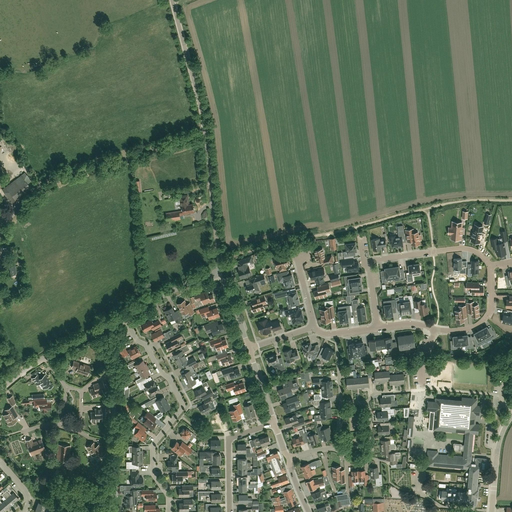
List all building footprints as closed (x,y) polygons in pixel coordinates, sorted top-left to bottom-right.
[(25,172),(10,183),(2,189),(13,205),(33,190),(31,188),(35,185),(25,172)] [(182,203),(182,205),(183,210),(166,213),(167,221),(180,219),(180,214),(194,211),(194,210),(194,207),(193,207),(193,203),(188,204),(187,198),(188,197),(185,195),(181,195),(179,198),(180,204),(182,203)] [(452,224),(451,228),(449,228),(448,234),(451,234),(451,239),(460,240),(461,235),(462,235),(462,230),(461,230),(462,225),(458,224),(456,224),(452,224)] [(481,226),(476,225),(476,229),(474,228),(473,233),(472,233),(471,236),(472,236),(471,241),(479,243),(482,230),(480,230),(481,226)] [(418,232),(417,232),(413,233),(413,229),(406,230),(407,242),(411,241),(412,245),(420,244),(419,240),(421,240),(420,235),(418,235),(418,232)] [(398,231),(399,236),(395,237),(394,236),(389,237),(390,243),(391,242),(392,246),(397,245),(397,247),(403,246),(402,242),(401,236),(404,235),(403,231),(398,231)] [(379,240),(379,238),(372,239),(373,250),(380,249),(380,246),(381,246),(381,247),(386,246),(385,239),(379,240)] [(504,245),(504,243),(498,244),(497,239),(497,238),(491,239),(493,248),(496,248),(497,250),(496,250),(497,254),(498,254),(498,255),(506,254),(504,246),(504,244),(504,245)] [(353,252),(356,252),(355,243),(346,244),(347,251),(343,252),(344,257),(353,256),(353,252)] [(331,256),(327,257),(325,258),(322,249),(315,251),(316,255),(315,255),(316,260),(317,259),(318,262),(321,261),(322,265),(333,262),(331,256)] [(285,266),(289,264),(287,257),(283,258),(282,255),(276,256),(277,259),(274,260),(276,268),(279,267),(280,271),(286,270),(285,266)] [(3,268),(4,275),(8,275),(11,274),(16,273),(15,266),(14,266),(13,266),(12,264),(14,263),(13,256),(8,257),(5,257),(1,258),(2,265),(4,265),(4,268),(3,268)] [(238,261),(238,262),(239,265),(238,266),(240,270),(238,270),(240,275),(239,275),(240,277),(241,277),(241,278),(245,277),(245,278),(248,276),(251,275),(249,266),(248,267),(247,264),(253,262),(251,257),(238,261)] [(352,258),(350,259),(348,259),(341,260),(342,267),(347,267),(348,271),(359,270),(359,267),(359,266),(359,263),(358,263),(358,262),(354,262),(353,259),(353,258),(352,258)] [(454,258),(454,269),(460,269),(460,273),(466,273),(466,267),(466,266),(461,266),(462,261),(462,258),(454,258)] [(478,261),(471,261),(471,270),(468,270),(468,276),(471,276),(471,272),(478,273),(478,261)] [(408,265),(409,272),(410,274),(407,275),(408,281),(414,281),(413,272),(420,271),(420,269),(421,269),(420,265),(419,266),(419,264),(408,265)] [(399,267),(392,268),(393,278),(400,277),(400,280),(405,279),(404,272),(400,273),(399,267)] [(315,278),(316,282),(316,284),(324,282),(324,280),(323,277),(326,276),(324,269),(323,269),(323,268),(318,270),(316,271),(315,270),(311,271),(312,272),(309,273),(311,279),(315,278)] [(393,278),(392,268),(385,269),(386,275),(381,275),(382,282),(387,282),(387,279),(393,278)] [(294,284),(292,275),(289,275),(288,271),(277,274),(279,282),(285,280),(286,286),(292,285),(292,286),(293,285),(292,285),(294,284)] [(257,284),(260,283),(266,281),(264,275),(255,278),(249,280),(250,280),(251,283),(251,284),(245,286),(247,293),(252,291),(253,293),(257,291),(259,290),(259,288),(257,284)] [(349,285),(361,284),(360,282),(362,281),(361,278),(360,278),(360,277),(353,278),(353,275),(344,276),(345,282),(349,281),(349,285)] [(479,287),(479,283),(477,283),(470,283),(466,283),(466,284),(466,289),(471,289),(471,294),(483,294),(483,287),(479,287)] [(317,287),(318,290),(314,291),(316,298),(327,295),(326,292),(330,290),(328,284),(317,287)] [(361,284),(349,285),(350,289),(347,290),(348,295),(355,294),(355,291),(362,290),(362,289),(363,289),(362,286),(361,286),(361,284)] [(296,292),(295,292),(292,293),(291,289),(284,291),(285,296),(289,295),(291,305),(299,303),(298,299),(297,296),(296,292)] [(203,304),(214,300),(213,294),(209,296),(207,291),(195,295),(196,300),(201,298),(203,304)] [(404,300),(404,302),(406,314),(406,313),(412,313),(411,308),(411,303),(413,303),(412,295),(409,295),(409,299),(404,300)] [(253,303),(251,304),(254,312),(264,308),(263,304),(267,303),(264,296),(252,300),(253,303)] [(399,302),(399,297),(395,297),(396,305),(399,305),(399,310),(400,314),(406,314),(404,302),(399,302)] [(352,300),(354,314),(358,314),(358,320),(366,319),(364,307),(358,308),(358,304),(359,304),(358,299),(352,300)] [(189,315),(194,312),(189,303),(187,305),(184,300),(177,304),(183,314),(187,311),(189,315)] [(393,315),(393,313),(392,307),(395,306),(394,300),(387,301),(388,305),(384,305),(384,306),(383,306),(384,309),(385,309),(386,316),(389,316),(389,317),(393,316),(392,315),(393,315)] [(428,313),(426,303),(421,304),(421,300),(415,301),(416,308),(419,307),(420,314),(428,313)] [(468,313),(471,313),(472,317),(479,316),(478,305),(474,305),(473,302),(467,303),(468,313)] [(210,318),(220,315),(217,307),(209,310),(208,306),(200,309),(202,315),(208,313),(210,318)] [(326,309),(325,309),(320,310),(320,315),(321,315),(322,322),(331,321),(330,317),(334,317),(333,306),(326,307),(326,309)] [(350,306),(344,306),(344,310),(339,311),(340,323),(342,323),(342,324),(347,323),(347,322),(348,322),(347,313),(351,312),(350,306)] [(464,322),(463,317),(467,317),(465,306),(459,307),(459,310),(455,311),(456,322),(464,322)] [(181,319),(178,313),(177,310),(174,312),(172,307),(165,311),(170,321),(174,318),(176,322),(181,319)] [(301,311),(299,311),(298,308),(286,311),(287,316),(291,315),(293,323),(297,322),(298,323),(302,322),(302,319),(303,318),(301,311)] [(511,315),(511,314),(510,316),(504,314),(504,315),(502,322),(511,324),(511,315)] [(273,330),(274,330),(281,328),(279,321),(271,323),(270,318),(260,322),(260,323),(258,324),(260,332),(262,331),(263,331),(264,334),(265,333),(266,334),(268,334),(269,332),(270,331),(269,328),(271,328),(272,329),(273,328),(273,330)] [(153,329),(155,329),(159,326),(161,325),(159,320),(153,323),(151,319),(141,325),(145,331),(152,327),(153,329)] [(214,334),(225,331),(222,323),(214,326),(213,323),(205,325),(207,332),(213,330),(214,334)] [(487,327),(481,330),(486,340),(492,337),(493,338),(496,336),(493,330),(490,332),(487,327)] [(170,337),(168,332),(163,334),(161,329),(152,334),(155,340),(164,336),(165,339),(170,337)] [(480,344),(486,340),(481,330),(474,333),(477,339),(474,341),(476,347),(481,345),(480,344)] [(172,339),(166,343),(169,350),(180,345),(177,340),(183,337),(180,332),(171,337),(172,339)] [(400,349),(405,348),(405,346),(409,345),(410,347),(415,347),(413,334),(398,337),(400,349)] [(468,341),(468,337),(468,335),(460,336),(461,345),(465,344),(466,348),(474,347),(472,341),(468,341)] [(457,345),(461,345),(460,336),(453,337),(454,340),(454,342),(450,343),(451,349),(457,349),(457,345)] [(218,349),(219,349),(220,352),(222,352),(226,350),(225,347),(228,346),(226,339),(222,340),(221,337),(216,339),(210,340),(212,346),(214,346),(215,350),(217,349),(218,349)] [(393,343),(392,337),(386,338),(387,347),(393,347),(393,350),(397,350),(396,342),(393,343)] [(350,344),(350,348),(347,349),(349,359),(356,358),(355,355),(358,355),(356,342),(352,343),(352,344),(350,344)] [(356,342),(358,355),(361,354),(361,358),(368,357),(367,346),(364,347),(363,343),(361,343),(361,342),(356,342)] [(310,355),(312,359),(315,358),(318,353),(315,346),(311,347),(310,347),(309,343),(303,345),(304,349),(303,350),(304,354),(308,353),(309,356),(310,355)] [(177,361),(185,357),(183,353),(190,349),(187,344),(182,347),(183,350),(173,355),(177,361)] [(132,359),(140,354),(136,346),(126,351),(124,347),(119,350),(122,356),(129,353),(132,359)] [(321,350),(319,354),(318,357),(323,360),(324,357),(329,359),(329,358),(330,358),(332,355),(331,355),(333,350),(326,347),(324,351),(323,352),(321,350)] [(299,357),(297,352),(296,350),(292,352),(291,349),(284,352),(287,361),(285,362),(286,366),(290,365),(289,361),(294,360),(294,359),(299,357)] [(224,352),(223,352),(218,354),(217,354),(219,361),(222,360),(224,365),(233,362),(231,354),(228,354),(227,351),(224,352)] [(285,368),(283,361),(282,360),(279,361),(277,354),(276,354),(267,357),(267,358),(269,365),(270,365),(276,363),(279,371),(285,368)] [(192,365),(193,365),(197,362),(194,357),(187,361),(185,357),(177,361),(180,367),(185,365),(187,368),(191,365),(192,365)] [(138,371),(147,366),(146,365),(145,365),(143,360),(136,364),(134,361),(128,365),(129,368),(134,365),(138,371)] [(87,375),(90,366),(74,361),(72,367),(77,369),(76,371),(87,375)] [(192,365),(191,365),(186,368),(188,371),(182,374),(185,380),(193,376),(191,373),(195,371),(192,365)] [(107,374),(111,369),(108,366),(103,370),(107,374)] [(143,377),(149,373),(147,368),(148,367),(147,366),(138,371),(141,377),(135,380),(137,383),(144,379),(143,377)] [(222,369),(224,375),(227,374),(229,379),(241,375),(238,368),(234,370),(233,366),(222,369)] [(354,377),(357,377),(357,373),(360,373),(360,369),(356,369),(356,371),(347,371),(347,375),(354,375),(354,377)] [(383,383),(382,372),(375,373),(376,381),(381,381),(381,383),(383,383)] [(52,386),(51,383),(45,375),(40,378),(37,374),(32,378),(36,385),(39,383),(44,388),(47,386),(48,389),(52,386)] [(397,374),(398,386),(400,385),(399,384),(405,383),(404,374),(397,374)] [(193,376),(185,380),(188,387),(195,383),(197,386),(203,383),(201,380),(200,381),(198,378),(194,380),(193,376)] [(361,378),(362,387),(362,389),(364,388),(364,387),(369,386),(368,377),(361,378)] [(322,383),(322,389),(332,388),(332,381),(320,381),(319,378),(313,378),(314,384),(322,383)] [(353,389),(355,389),(354,378),(347,379),(348,388),(353,388),(353,389)] [(146,379),(140,382),(137,383),(140,389),(145,386),(147,390),(157,385),(156,385),(153,380),(148,383),(146,379)] [(297,380),(290,382),(291,386),(279,390),(281,398),(293,394),(291,389),(299,386),(297,380)] [(93,384),(94,388),(90,389),(93,397),(103,393),(102,389),(105,388),(102,381),(93,384)] [(236,394),(246,390),(243,383),(235,385),(233,382),(226,385),(228,390),(234,388),(236,394)] [(157,385),(147,390),(148,389),(150,393),(147,394),(150,399),(155,396),(154,393),(159,390),(158,388),(159,387),(158,385),(157,385)] [(203,399),(213,394),(210,389),(206,391),(203,387),(194,391),(198,398),(202,396),(203,399)] [(315,399),(320,399),(320,396),(333,395),(332,388),(322,389),(323,394),(314,394),(315,399)] [(388,398),(383,398),(381,398),(381,406),(391,405),(391,401),(395,401),(394,394),(387,395),(388,398)] [(295,404),(299,402),(297,395),(289,398),(290,402),(283,404),(286,412),(297,408),(295,404)] [(161,412),(161,411),(170,407),(167,402),(164,397),(157,400),(156,401),(161,411),(161,412)] [(209,404),(212,402),(210,397),(204,400),(205,403),(199,406),(202,413),(207,411),(208,411),(212,409),(209,404)] [(437,420),(474,424),(474,415),(479,416),(480,405),(476,405),(477,399),(462,398),(462,401),(437,398),(437,401),(428,400),(427,411),(430,411),(428,430),(436,430),(437,420)] [(35,407),(37,407),(37,406),(41,406),(41,410),(51,409),(50,402),(46,402),(46,399),(36,400),(36,402),(34,402),(34,404),(33,404),(34,406),(34,407),(35,407)] [(320,399),(315,399),(313,400),(314,405),(320,404),(321,410),(330,409),(330,402),(321,402),(320,399)] [(252,406),(255,405),(253,400),(248,401),(249,405),(245,406),(248,416),(254,413),(252,406)] [(243,412),(242,409),(239,403),(234,405),(235,409),(230,411),(234,420),(241,418),(239,414),(243,412)] [(9,425),(15,422),(16,421),(14,417),(17,415),(12,406),(7,409),(9,412),(4,415),(9,425)] [(102,420),(101,415),(105,415),(105,408),(95,409),(95,412),(91,412),(91,421),(102,420)] [(394,408),(386,408),(387,411),(378,412),(378,420),(388,419),(388,413),(394,413),(394,408)] [(330,409),(321,410),(321,415),(314,415),(315,420),(322,420),(322,417),(331,417),(330,409)] [(157,413),(157,414),(154,416),(158,420),(163,415),(161,411),(161,412),(161,411),(157,413)] [(156,423),(154,421),(156,419),(148,412),(144,417),(146,419),(144,422),(151,428),(156,423)] [(288,426),(293,425),(294,428),(306,424),(304,418),(298,420),(296,415),(285,418),(288,426)] [(469,461),(471,461),(474,434),(478,434),(479,424),(474,424),(437,420),(436,430),(465,433),(464,445),(454,444),(454,450),(464,451),(463,457),(450,456),(451,455),(448,454),(448,455),(438,454),(438,453),(438,451),(428,450),(427,465),(468,468),(469,461)] [(144,436),(146,433),(141,429),(143,426),(138,422),(134,427),(138,430),(134,434),(142,440),(145,436),(144,436)] [(385,426),(380,426),(378,426),(379,434),(389,433),(389,429),(393,429),(392,422),(385,423),(385,426)] [(329,434),(331,433),(329,427),(322,429),(321,426),(317,427),(320,438),(323,437),(324,440),(330,438),(329,434)] [(191,441),(196,435),(187,428),(185,430),(183,429),(180,433),(182,434),(180,436),(185,439),(186,437),(191,441)] [(305,437),(304,433),(303,429),(298,430),(300,436),(292,439),(294,446),(304,443),(302,437),(305,437)] [(309,439),(310,441),(311,444),(318,442),(316,433),(312,435),(311,431),(308,432),(304,433),(305,437),(306,440),(309,439)] [(210,447),(219,447),(219,439),(210,440),(210,436),(203,436),(203,442),(210,442),(210,447)] [(251,446),(253,445),(258,444),(258,442),(261,441),(262,445),(270,442),(268,436),(264,437),(264,436),(256,439),(256,438),(249,440),(251,446)] [(381,447),(396,446),(395,443),(394,443),(390,443),(390,440),(394,439),(395,439),(395,436),(385,437),(385,440),(381,440),(381,447)] [(31,455),(45,450),(41,439),(33,442),(31,438),(26,440),(28,444),(27,444),(31,455)] [(105,453),(101,447),(99,444),(96,446),(93,442),(87,447),(93,456),(98,452),(100,456),(105,453)] [(182,442),(180,445),(176,442),(171,448),(180,455),(183,451),(188,454),(192,449),(182,442)] [(69,460),(70,445),(58,444),(57,459),(69,460)] [(252,448),(250,448),(246,448),(246,444),(238,444),(238,452),(246,452),(250,452),(253,451),(252,448)] [(132,457),(142,457),(142,450),(135,450),(135,446),(129,446),(129,452),(132,452),(132,457)] [(425,449),(409,448),(409,453),(414,453),(414,459),(418,459),(418,455),(422,455),(422,453),(425,453),(425,449)] [(258,456),(258,460),(262,458),(261,456),(263,455),(265,455),(267,454),(265,450),(265,449),(263,450),(257,452),(258,456)] [(267,455),(269,459),(272,468),(279,466),(280,467),(283,466),(281,461),(282,461),(282,460),(281,456),(280,456),(280,455),(280,454),(279,451),(278,451),(277,451),(277,450),(270,453),(267,454),(267,455)] [(208,452),(209,455),(209,458),(209,459),(212,459),(212,463),(220,463),(220,455),(216,455),(212,455),(212,452),(208,452)] [(386,453),(386,460),(390,459),(391,463),(397,463),(396,459),(395,459),(395,455),(400,455),(400,452),(391,452),(386,453)] [(177,461),(177,456),(170,456),(171,461),(168,461),(168,468),(178,468),(178,461),(177,461)] [(136,464),(142,463),(142,457),(132,457),(132,461),(129,461),(129,468),(136,468),(136,464)] [(478,470),(485,471),(487,459),(477,458),(476,462),(471,461),(469,461),(468,468),(470,469),(469,483),(466,483),(466,487),(467,487),(467,493),(456,492),(456,489),(446,488),(446,491),(442,490),(441,499),(451,499),(467,501),(468,501),(468,502),(471,502),(470,504),(472,506),(475,506),(476,504),(476,502),(477,496),(478,496),(478,488),(479,484),(477,484),(478,470)] [(301,466),(304,473),(311,470),(310,467),(313,465),(312,462),(309,464),(309,463),(301,466)] [(279,466),(272,468),(273,469),(271,470),(272,474),(275,473),(276,475),(285,472),(283,466),(280,467),(279,466)] [(344,470),(341,470),(340,467),(333,467),(333,472),(332,472),(333,475),(333,479),(339,479),(339,482),(345,482),(345,475),(344,470)] [(382,485),(382,478),(378,478),(378,467),(370,468),(371,477),(376,477),(376,485),(382,485)] [(353,481),(359,480),(358,470),(351,471),(352,475),(349,475),(349,486),(353,486),(353,484),(353,481)] [(358,470),(359,480),(359,483),(365,483),(365,485),(368,485),(368,474),(365,474),(365,470),(358,470)] [(132,485),(143,485),(143,477),(139,477),(138,471),(132,471),(132,478),(131,478),(132,485)] [(182,477),(187,477),(187,471),(176,472),(176,475),(172,475),(172,482),(182,482),(182,477)] [(279,481),(280,481),(274,483),(275,486),(281,484),(281,485),(289,482),(286,474),(278,477),(279,481)] [(325,484),(323,478),(313,480),(313,479),(307,481),(310,490),(316,488),(316,487),(325,484)] [(284,495),(293,491),(292,488),(291,484),(290,484),(281,487),(284,495)] [(188,491),(192,491),(192,485),(182,485),(182,488),(179,488),(179,496),(188,496),(188,491)] [(328,497),(325,492),(324,488),(319,490),(320,491),(312,494),(315,501),(322,498),(323,499),(328,497)] [(153,489),(148,489),(142,490),(142,495),(146,495),(146,499),(156,499),(156,493),(153,493),(153,489)] [(4,492),(14,503),(18,499),(13,493),(11,494),(7,490),(4,492)] [(137,490),(132,490),(130,490),(130,495),(126,495),(126,505),(133,505),(133,503),(137,503),(137,490)] [(4,501),(9,507),(14,503),(4,492),(2,494),(6,499),(4,501)] [(286,499),(288,503),(289,506),(297,502),(295,497),(291,498),(290,498),(286,499)] [(184,499),(184,503),(179,503),(179,510),(188,510),(188,506),(192,506),(192,499),(184,499)] [(0,500),(0,506),(4,511),(9,507),(4,501),(2,503),(0,500)] [(37,507),(49,511),(52,503),(45,500),(44,504),(38,502),(37,507)] [(374,502),(374,511),(385,511),(385,502),(374,502)] [(210,511),(220,511),(220,507),(212,507),(212,503),(206,503),(206,510),(210,510),(210,511)] [(326,507),(330,506),(328,503),(320,506),(321,507),(318,508),(319,511),(318,511),(326,511),(328,511),(326,507)]
